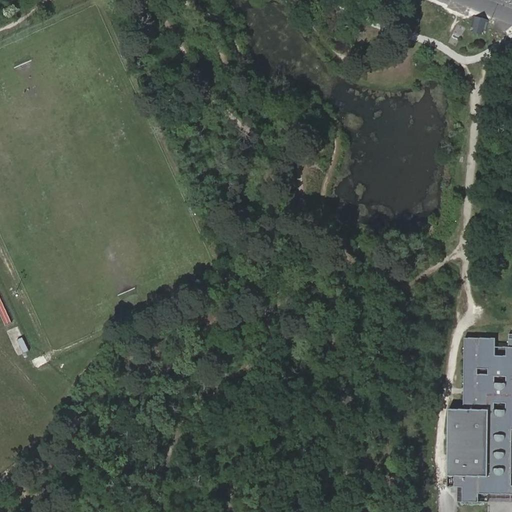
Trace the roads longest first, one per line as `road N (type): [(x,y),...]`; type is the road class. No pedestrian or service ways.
road 1 (unknown): [(144,0),(227,114),(295,143),(309,215),(379,301),(465,251)]
road 2 (unknown): [(291,0),(319,15),(359,68),(404,80),(459,58)]
